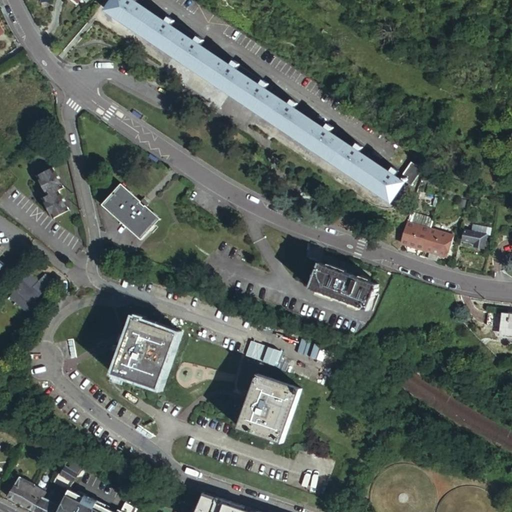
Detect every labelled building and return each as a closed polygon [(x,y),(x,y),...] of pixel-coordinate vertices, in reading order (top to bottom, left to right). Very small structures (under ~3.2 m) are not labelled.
[(422,170),(411,163),(400,180),(402,181),(401,183),(216,56),(130,0),(115,0),(108,11),(203,75),(392,201),(405,183),(410,187),(422,170)] [(131,114),(138,120),(141,116),(133,110),(131,114)] [(150,160),(157,165),(160,162),(152,156),(150,160)] [(64,191),(54,171),(37,179),(47,199),(41,202),(51,223),(68,214),(58,194),(64,191)] [(142,204),(121,185),(104,206),(142,239),(160,219),(142,204)] [(466,210),(463,223),(469,225),(471,212),(466,210)] [(430,229),(407,222),(401,242),(409,244),(407,251),(416,254),(419,247),(424,249),(430,229)] [(491,237),(492,229),(486,227),(484,236),(487,236),(491,237)] [(454,236),(430,229),(424,249),(429,251),(427,257),(436,260),(438,254),(447,256),(454,236)] [(487,236),(484,236),(464,231),(463,241),(475,243),(474,247),(484,249),(487,236)] [(361,280),(320,265),(311,289),(369,310),(376,292),(378,293),(379,291),(377,290),(378,286),(361,280)] [(114,270),(111,280),(119,283),(123,273),(114,270)] [(36,286),(39,283),(28,273),(14,288),(16,290),(11,295),(35,317),(45,306),(37,299),(43,293),(36,286)] [(45,276),(39,283),(36,286),(43,293),(47,296),(56,286),(45,276)] [(511,315),(489,312),(487,326),(501,328),(500,333),(511,334),(511,315)] [(139,320),(135,319),(128,339),(117,373),(161,388),(180,334),(142,321),(142,319),(139,317),(139,320)] [(302,389),(258,374),(249,402),(240,428),(284,443),(302,389)] [(73,483),(77,475),(64,467),(60,475),(73,483)] [(34,511),(43,498),(46,492),(34,485),(19,479),(9,498),(18,502),(33,511),(34,511)] [(52,490),(48,497),(58,502),(62,496),(52,490)] [(69,490),(62,504),(61,507),(59,511),(134,511),(136,510),(121,503),(116,511),(113,511),(93,503),(95,499),(86,495),(85,498),(69,490)] [(46,500),(61,507),(62,504),(58,502),(48,497),(46,500)] [(244,506),(216,497),(210,511),(247,511),(249,508),(244,506)] [(43,498),(34,511),(39,511),(46,500),(43,498)] [(46,500),(39,511),(58,511),(61,507),(46,500)]
